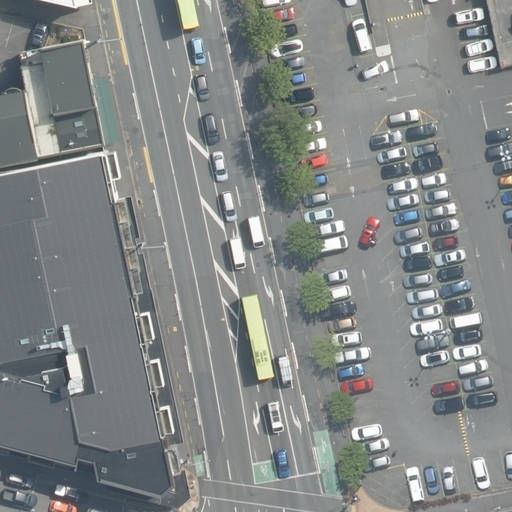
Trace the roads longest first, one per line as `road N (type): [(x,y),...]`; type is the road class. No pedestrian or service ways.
road 1 (secondary): [(169,8),(264,511)]
road 2 (residential): [(169,8),(87,21),(0,2)]
